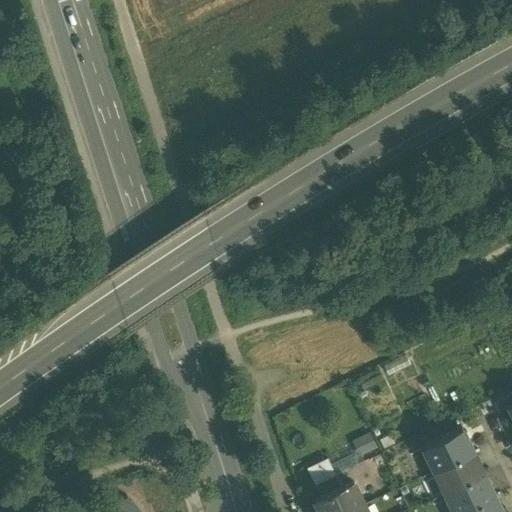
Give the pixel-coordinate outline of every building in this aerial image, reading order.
[(461,429),(429,445),(440,467),(473,451),(461,429)] [(473,451),(440,467),(451,490),(484,474),(473,451)] [(484,474),(451,490),(461,511),(463,511),(495,497),(484,474)] [(335,475),(314,485),(320,497),(341,487),(335,475)] [(320,497),(314,500),(320,511),(346,511),(358,507),(365,503),(354,481),(341,487),(320,497)] [(105,511),(140,511),(125,495),(105,511)] [(502,511),(495,497),(463,511),(502,511)]
